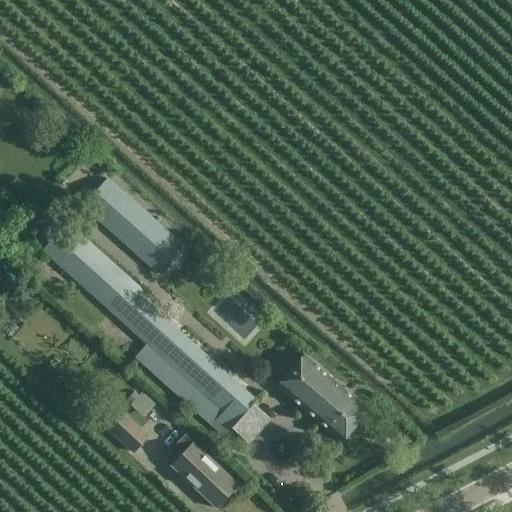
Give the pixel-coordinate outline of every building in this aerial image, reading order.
[(82,207),(160,275),(185,248),(108,178),(82,207)] [(258,401),(245,390),(140,296),(144,291),(68,223),(41,251),(146,345),(134,358),(224,440),(241,420),(258,401)] [(305,357),(279,388),(341,441),(367,410),(305,357)] [(155,405),(141,392),(137,397),(134,394),(127,400),(131,404),(129,406),(143,419),(155,405)] [(122,411),(106,429),(133,454),(149,436),(122,411)] [(237,485),(194,445),(184,435),(168,452),(179,461),(173,467),(216,507),(237,485)]
